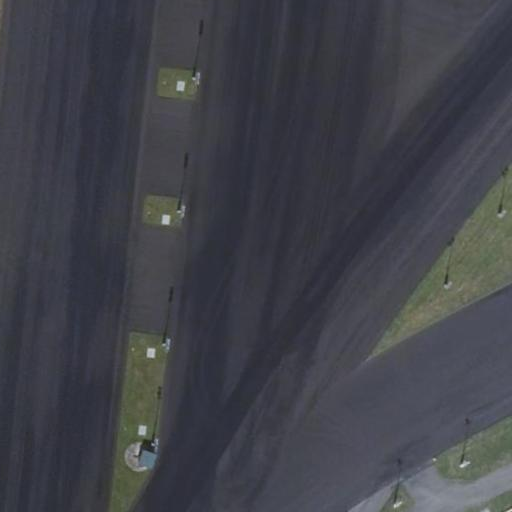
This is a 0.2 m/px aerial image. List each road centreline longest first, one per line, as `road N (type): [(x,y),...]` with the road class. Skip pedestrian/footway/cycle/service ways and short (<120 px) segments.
road 1 (unknown): [(120,0),(66,511)]
road 2 (unknown): [(329,0),(284,386)]
road 3 (unknown): [(511,83),(284,386)]
road 4 (unknown): [(511,340),(304,444),(240,511)]
road 5 (unknown): [(284,386),(213,511)]
